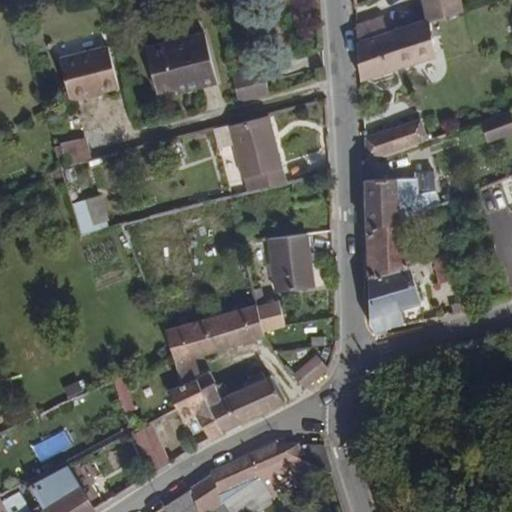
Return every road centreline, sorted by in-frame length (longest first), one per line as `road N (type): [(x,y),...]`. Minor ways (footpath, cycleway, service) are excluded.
road 1 (unclassified): [(350,359),(337,0)]
road 2 (residential): [(116,511),(168,478),(344,397)]
road 3 (residential): [(350,359),(511,318)]
